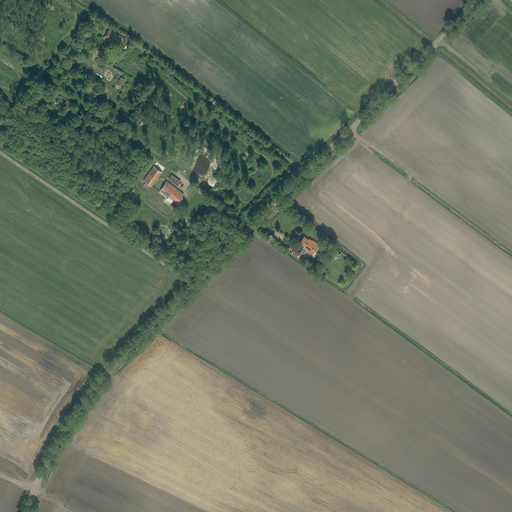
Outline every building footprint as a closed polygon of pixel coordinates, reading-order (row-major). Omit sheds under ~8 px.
[(103,39),(118,48),(119,45),(121,46),(123,42),(122,42),(124,39),(109,30),(103,39)] [(121,87),(125,80),(121,77),(116,84),(121,87)] [(68,114),(72,108),(70,106),(71,104),(60,96),(54,105),(68,114)] [(147,188),(149,185),(152,186),(162,173),(154,167),(144,180),(146,182),(143,186),(147,188)] [(177,205),(183,198),(181,197),(184,194),(168,182),(160,192),(177,205)] [(294,250),(292,253),(299,258),(302,253),(304,254),(306,251),(313,255),(320,245),(312,240),(312,241),(309,239),(308,240),(304,237),(299,243),(304,246),(303,248),(299,253),(294,250)]
